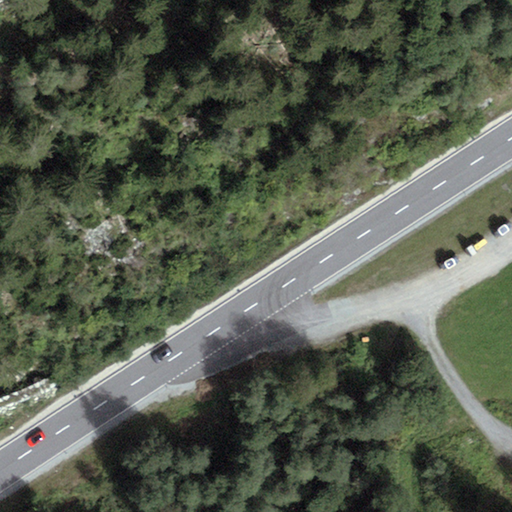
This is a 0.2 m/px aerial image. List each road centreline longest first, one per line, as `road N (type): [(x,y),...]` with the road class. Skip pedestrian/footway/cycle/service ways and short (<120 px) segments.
road 1 (primary): [(0,469),(511,136)]
road 2 (track): [(511,247),(419,300),(202,338)]
road 3 (track): [(419,300),(480,425)]
